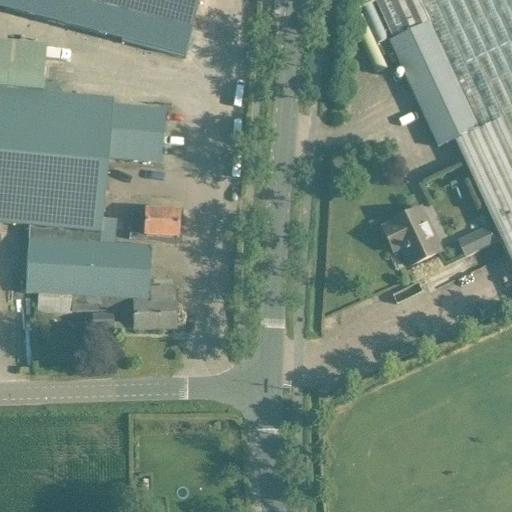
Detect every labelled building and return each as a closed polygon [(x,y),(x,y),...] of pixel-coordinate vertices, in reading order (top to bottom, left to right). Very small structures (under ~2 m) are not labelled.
[(0,0),(0,11),(184,58),(199,0),(0,0)] [(511,0),(373,0),(393,41),(389,43),(438,148),(454,141),(511,267),(511,0)] [(0,224),(29,227),(28,240),(114,247),(116,222),(102,220),(108,160),(159,165),(164,114),(112,109),(113,102),(58,97),(59,87),(42,83),(45,48),(0,43),(0,224)] [(409,268),(427,260),(440,253),(420,210),(389,224),(389,226),(382,230),(389,245),(396,241),(409,268)] [(145,223),(130,222),(129,241),(145,242),(145,237),(178,239),(179,213),(146,211),(145,223)] [(25,295),(38,295),(36,314),(71,317),(71,314),(121,313),(121,331),(175,331),(174,289),(149,287),(151,249),(114,247),(28,240),(25,295)] [(453,295),(438,299),(446,326),(461,321),(453,295)] [(92,317),(92,332),(113,332),(113,317),(92,317)]
